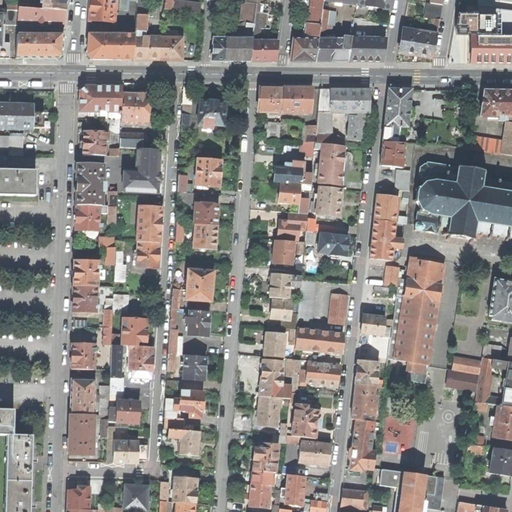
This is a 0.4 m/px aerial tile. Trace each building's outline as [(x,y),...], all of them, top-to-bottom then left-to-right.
[(43,0),(43,4),(42,10),(65,12),(65,0),(43,0)] [(90,0),(90,9),(114,11),(114,0),(90,0)] [(268,15),(270,0),(257,0),(257,4),(256,13),(262,14),(268,15)] [(312,10),(313,0),(297,0),(297,8),(312,10)] [(308,36),(318,37),(319,32),(322,14),(322,11),(323,7),(323,1),(323,0),(313,0),(312,10),(310,24),(308,36)] [(356,0),(356,5),(391,10),(392,0),(356,0)] [(18,8),(28,9),(29,2),(18,1),(18,5),(18,8)] [(176,3),(175,11),(198,14),(199,6),(176,3)] [(256,13),(257,4),(247,3),(242,5),(241,20),(246,21),(255,22),(256,13)] [(433,20),(439,21),(442,6),(430,4),(427,4),(424,18),(430,19),(433,20)] [(334,9),(323,7),(322,11),(328,11),(328,15),(325,32),(331,32),(332,26),(334,26),(336,12),(333,12),(334,9)] [(28,9),(18,8),(18,12),(17,24),(63,28),(65,12),(42,10),(28,9)] [(113,23),(114,13),(114,11),(90,9),(89,15),(89,22),(113,23)] [(5,11),(4,26),(17,26),(17,24),(18,12),(5,11)] [(253,33),(253,36),(259,37),(262,14),(256,13),(255,22),(254,25),(253,33)] [(328,15),(322,14),(319,32),(325,33),(325,32),(328,15)] [(9,43),(3,43),(0,43),(0,37),(4,37),(4,26),(1,26),(2,15),(0,15),(0,59),(9,60),(9,43)] [(143,16),(136,15),(135,25),(135,32),(145,33),(147,16),(143,16)] [(135,32),(135,25),(128,24),(127,31),(128,33),(135,33),(135,32)] [(246,24),(245,32),(253,33),(254,25),(246,24)] [(318,40),(318,37),(308,36),(310,24),(307,24),(304,40),(318,40)] [(403,30),(399,53),(415,56),(433,59),(437,36),(430,35),(419,33),(416,32),(403,30)] [(166,39),(160,39),(158,61),(169,61),(181,62),(181,39),(173,39),(174,32),(166,31),(166,39)] [(86,55),(91,60),(107,60),(132,61),(134,36),(87,35),(86,55)] [(17,36),(15,59),(37,60),(57,60),(61,56),(62,36),(17,36)] [(137,36),(134,36),(132,61),(145,61),(158,61),(160,39),(137,38),(137,36)] [(471,38),(470,64),(497,64),(511,64),(511,37),(471,37),(471,38)] [(382,63),(386,39),(343,38),(342,40),(339,62),(362,63),(382,63)] [(213,39),(211,62),(229,62),(250,62),(252,42),(252,40),(243,40),(213,39)] [(293,40),(290,62),(302,62),(315,62),(318,40),(304,40),(293,40)] [(327,62),(339,62),(342,40),(318,40),(315,62),(327,62)] [(277,42),(252,42),(250,62),(262,62),(275,62),(277,42)] [(118,112),(121,112),(121,93),(121,88),(99,87),(84,87),(80,90),(79,112),(91,112),(97,112),(99,112),(105,112),(118,112)] [(184,88),(183,103),(191,103),(192,88),(184,88)] [(281,112),(283,88),(271,88),(260,88),(258,111),(281,112)] [(283,88),(281,112),(310,112),(312,89),(296,89),(283,88)] [(389,89),(383,142),(397,142),(398,137),(406,138),(410,135),(410,130),(408,127),(407,127),(408,116),(409,110),(411,90),(400,90),(389,89)] [(136,94),(121,93),(121,112),(121,115),(121,119),(121,123),(148,124),(149,110),(149,94),(147,94),(147,93),(145,90),(139,90),(136,92),(136,94)] [(330,113),(331,90),(320,90),(318,112),(327,113),(330,113)] [(347,90),(331,90),(330,113),(358,113),(368,113),(368,90),(347,90)] [(511,91),(499,91),(483,91),(480,116),(498,117),(507,117),(511,117),(511,91)] [(453,93),(452,101),(467,103),(468,95),(453,93)] [(200,101),(198,125),(203,125),(213,126),(224,127),(226,103),(217,102),(213,101),(209,101),(209,102),(200,101)] [(191,103),(183,103),(182,115),(191,115),(191,103)] [(31,105),(19,105),(15,105),(6,105),(5,128),(31,129),(31,128),(31,112),(31,105)] [(42,113),(31,112),(31,128),(42,128),(42,113)] [(316,126),(315,134),(326,136),(326,131),(330,131),(331,117),(327,117),(327,113),(318,112),(316,126)] [(350,115),(347,139),(364,141),(368,113),(358,113),(357,116),(350,115)] [(191,115),(182,115),(181,132),(190,132),(191,115)] [(120,135),(121,123),(121,119),(105,118),(105,128),(113,135),(120,135)] [(265,122),(264,139),(279,140),(280,123),(265,122)] [(504,141),(502,154),(511,155),(511,122),(507,122),(504,141)] [(308,125),(306,142),(315,143),(315,134),(316,126),(308,125)] [(83,148),(83,156),(105,156),(105,142),(108,142),(108,133),(95,133),(83,133),(83,142),(80,141),(80,148),(83,148)] [(338,137),(326,136),(315,134),(315,143),(323,144),(337,146),(338,137)] [(0,149),(8,149),(9,136),(0,135),(0,149)] [(133,149),(133,135),(120,135),(119,148),(133,149)] [(133,135),(133,149),(137,149),(142,149),(143,136),(133,135)] [(8,149),(8,155),(22,156),(23,136),(9,136),(8,149)] [(504,141),(472,136),(470,149),(502,154),(504,141)] [(301,142),(300,156),(313,157),(315,143),(306,142),(301,142)] [(382,153),(380,166),(402,168),(403,164),(405,165),(405,162),(403,162),(405,143),(397,142),(383,142),(382,153)] [(319,175),(318,184),(340,186),(342,166),(344,146),(337,146),(323,144),(320,164),(319,175)] [(123,170),(122,192),(157,194),(158,183),(160,183),(160,178),(160,174),(159,173),(160,150),(142,149),(137,149),(136,171),(123,170)] [(197,159),(195,186),(219,188),(220,174),(221,160),(197,159)] [(292,164),(292,169),(301,170),(301,174),(307,175),(307,172),(312,172),(312,170),(309,170),(309,168),(304,168),(305,162),(292,161),(291,164),(292,164)] [(417,211),(414,231),(438,234),(438,230),(439,230),(439,227),(447,228),(446,233),(443,232),(442,235),(446,235),(446,236),(446,240),(449,241),(450,237),(469,240),(469,244),(472,244),(472,240),(476,240),(476,237),(474,237),(474,232),(479,233),(479,235),(481,236),(482,233),(488,234),(488,238),(491,238),(491,235),(497,236),(497,238),(499,238),(500,236),(505,237),(505,241),(508,242),(508,238),(511,238),(511,183),(508,183),(508,181),(506,180),(505,182),(500,181),(500,178),(497,177),(497,181),(491,180),(491,177),(488,177),(488,179),(483,179),(484,174),(487,175),(487,172),(483,171),(484,167),(481,166),(480,170),(460,167),(461,163),(458,163),(457,166),(427,162),(427,164),(425,164),(420,168),(419,175),(424,180),(422,181),(423,184),(418,190),(415,188),(414,190),(417,192),(415,199),(413,200),(413,202),(416,202),(419,209),(417,211)] [(77,184),(76,206),(98,207),(101,207),(101,192),(105,193),(105,183),(102,183),(102,166),(77,165),(77,184)] [(187,168),(179,167),(178,183),(186,184),(187,168)] [(0,195),(34,196),(35,171),(8,170),(8,168),(5,168),(2,168),(2,170),(0,170),(0,195)] [(273,182),(300,184),(301,174),(301,170),(292,169),(284,169),(274,168),(274,175),(273,182)] [(397,170),(395,190),(408,191),(410,171),(397,170)] [(300,184),(300,185),(311,186),(312,172),(307,172),(307,175),(301,174),(300,184)] [(186,193),(191,193),(192,184),(186,184),(178,183),(177,192),(186,193)] [(279,193),(278,203),(298,204),(299,198),(299,189),(300,186),(280,184),(279,193)] [(318,199),(316,214),(338,216),(340,203),(342,189),(319,186),(318,195),(318,199)] [(110,192),(109,207),(117,207),(117,192),(110,192)] [(191,193),(186,193),(185,199),(190,199),(189,207),(194,207),(195,203),(195,193),(191,193)] [(374,220),(395,222),(395,217),(397,198),(376,196),(375,207),(374,220)] [(185,199),(177,198),(176,206),(189,207),(190,199),(185,199)] [(195,224),(216,226),(217,215),(218,205),(195,203),(194,207),(193,224),(195,224)] [(98,224),(98,214),(98,207),(76,206),(76,217),(76,231),(98,231),(98,228),(98,224)] [(108,224),(116,225),(117,207),(109,207),(108,224)] [(137,242),(138,242),(159,244),(161,225),(162,208),(139,207),(137,242)] [(289,213),(288,221),(299,222),(298,229),(306,230),(307,219),(308,214),(301,214),(298,213),(289,213)] [(306,230),(306,232),(313,232),(314,232),(315,219),(307,219),(306,230)] [(369,259),(390,261),(392,248),(393,240),(395,222),(374,220),(372,239),(369,259)] [(279,229),(278,239),(297,241),(298,229),(299,222),(288,221),(279,221),(279,229)] [(176,223),(174,242),(182,242),(183,223),(176,223)] [(195,224),(193,248),(214,250),(215,237),(216,226),(195,224)] [(319,233),(317,253),(345,256),(346,246),(347,236),(319,233)] [(107,248),(115,248),(115,241),(115,238),(98,237),(98,247),(107,248)] [(402,241),(393,240),(392,248),(401,249),(402,241)] [(273,252),(273,263),(291,265),(293,243),(274,241),(273,252)] [(159,244),(138,242),(138,251),(137,255),(137,260),(137,267),(158,269),(159,256),(159,244)] [(115,251),(115,248),(107,248),(107,265),(114,266),(115,251)] [(114,266),(122,266),(122,252),(115,251),(114,266)] [(318,257),(304,255),(303,263),(317,266),(318,257)] [(409,258),(406,280),(413,280),(414,278),(434,281),(433,284),(441,285),(444,265),(420,261),(420,259),(409,258)] [(97,270),(97,267),(97,262),(74,262),(74,271),(74,287),(96,288),(96,280),(97,270)] [(122,266),(114,266),(114,282),(125,282),(125,273),(122,266)] [(387,266),(384,287),(388,287),(397,289),(398,279),(400,268),(387,266)] [(100,270),(97,270),(96,280),(105,280),(105,270),(100,270)] [(187,300),(210,302),(211,288),(213,273),(188,271),(185,300),(187,300)] [(288,299),(289,286),(289,277),(287,276),(271,275),(270,286),(269,298),(288,299)] [(289,286),(301,287),(301,279),(301,278),(289,277),(289,286)] [(441,285),(433,284),(434,281),(414,278),(413,280),(406,280),(393,360),(407,362),(426,366),(428,366),(441,285)] [(297,321),(311,322),(315,281),(301,279),(301,287),(298,312),(298,318),(297,321)] [(393,360),(406,280),(398,279),(397,289),(395,303),(394,310),(392,326),(391,338),(389,355),(388,359),(393,360)] [(492,316),(491,320),(511,323),(511,282),(494,280),(489,316),(492,316)] [(387,295),(388,287),(384,287),(375,286),(374,293),(387,295)] [(96,288),(74,287),(73,299),(73,312),(95,313),(95,309),(95,306),(96,288)] [(172,290),(170,309),(176,309),(178,310),(180,290),(172,290)] [(332,293),(329,324),(344,325),(347,295),(332,293)] [(112,311),(112,313),(127,313),(128,295),(113,295),(113,306),(112,311)] [(210,302),(187,300),(186,310),(190,310),(209,312),(210,302)] [(271,308),(270,318),(290,320),(291,302),(272,300),(271,308)] [(209,312),(190,310),(189,318),(189,325),(188,336),(208,337),(208,325),(209,312)] [(104,328),(112,328),(112,313),(112,311),(105,311),(104,328)] [(362,324),(361,334),(383,336),(385,318),(363,315),(362,324)] [(122,319),(122,337),(121,346),(128,347),(130,347),(136,347),(136,342),(146,343),(146,332),(147,320),(122,319)] [(104,328),(104,346),(111,346),(112,335),(112,328),(104,328)] [(301,350),(341,354),(342,344),(343,334),(296,329),(296,330),(295,346),(294,349),(301,350)] [(264,348),(264,356),(282,358),(284,336),(266,334),(265,340),(265,345),(264,348)] [(176,336),(169,336),(168,354),(175,355),(182,355),(183,337),(176,336)] [(373,336),(371,353),(389,355),(391,338),(373,336)] [(71,355),(71,369),(93,370),(94,352),(94,348),(94,345),(72,344),(71,355)] [(508,362),(509,352),(501,347),(484,345),(482,358),(508,362)] [(121,352),(121,346),(118,346),(111,346),(110,378),(120,379),(121,352)] [(130,347),(130,350),(129,371),(131,371),(142,371),(151,372),(152,361),(153,348),(136,347),(130,347)] [(184,366),(183,379),(204,381),(205,369),(206,357),(185,355),(184,363),(184,366)] [(453,370),(479,374),(481,365),(481,361),(455,357),(453,370)] [(481,365),(491,367),(507,369),(509,362),(508,362),(482,358),(481,361),(481,365)] [(283,363),(263,361),(262,372),(261,384),(281,386),(283,363)] [(355,384),(375,386),(377,363),(357,361),(355,384)] [(175,362),(167,362),(167,371),(174,372),(175,362)] [(425,374),(426,366),(407,362),(405,372),(408,373),(406,381),(425,384),(427,374),(425,374)] [(503,399),(502,406),(511,408),(511,362),(509,362),(507,369),(506,379),(503,379),(502,387),(505,388),(503,399)] [(307,363),(306,370),(305,382),(337,386),(338,376),(339,366),(307,363)] [(479,374),(489,375),(491,367),(481,365),(479,374)] [(305,382),(306,370),(299,369),(297,369),(297,374),(296,381),(297,382),(301,382),(304,382),(305,382)] [(142,379),(142,371),(131,371),(131,378),(142,379)] [(142,371),(142,379),(150,379),(151,372),(142,371)] [(448,372),(446,386),(477,391),(479,377),(448,372)] [(479,374),(479,377),(477,391),(475,402),(487,404),(488,396),(492,376),(489,375),(479,374)] [(120,379),(110,378),(110,387),(109,395),(123,395),(123,379),(120,379)] [(70,414),(93,415),(94,380),(71,379),(70,391),(70,414)] [(166,380),(166,388),(181,390),(181,383),(179,381),(166,380)] [(281,386),(261,384),(260,397),(280,398),(281,386)] [(354,393),(352,405),(372,408),(372,407),(373,396),(375,386),(355,384),(354,393)] [(281,386),(280,398),(281,398),(281,395),(290,396),(290,393),(290,387),(281,386)] [(101,394),(101,402),(109,402),(109,395),(110,387),(99,387),(101,394)] [(180,411),(189,412),(201,413),(202,402),(203,393),(181,391),(180,400),(179,410),(179,411),(180,411)] [(108,422),(115,422),(116,401),(124,402),(124,395),(123,395),(109,395),(109,402),(108,415),(108,419),(108,422)] [(498,406),(500,406),(501,398),(488,396),(487,404),(498,406)] [(259,403),(278,405),(280,405),(281,398),(280,398),(260,397),(259,403)] [(165,409),(174,409),(175,399),(166,398),(165,409)] [(116,401),(115,422),(138,424),(139,412),(139,403),(124,402),(116,401)] [(101,402),(100,415),(108,415),(109,402),(101,402)] [(487,404),(475,402),(474,409),(486,411),(487,404)] [(278,405),(259,403),(258,413),(257,426),(276,428),(278,405)] [(291,433),(291,436),(299,437),(315,439),(316,430),(319,429),(320,422),(317,420),(318,415),(318,411),(315,411),(315,408),(295,405),(291,433)] [(356,420),(373,422),(375,407),(372,407),(372,408),(352,405),(352,412),(351,419),(356,420)] [(494,426),(493,438),(511,440),(511,408),(502,406),(500,406),(498,406),(496,418),(494,426)] [(179,411),(179,410),(174,409),(165,409),(163,429),(168,430),(180,431),(184,431),(184,428),(182,427),(182,420),(180,420),(180,411),(179,411)] [(0,435),(6,436),(12,436),(13,411),(0,410),(0,435)] [(93,419),(93,415),(70,414),(69,434),(69,454),(92,455),(93,419)] [(351,461),(350,470),(362,471),(362,468),(373,470),(374,468),(376,452),(370,451),(373,422),(356,420),(353,440),(352,450),(350,450),(349,458),(351,461)] [(168,430),(168,438),(180,439),(180,431),(168,430)] [(180,431),(180,439),(178,454),(198,456),(199,444),(200,432),(184,431),(180,431)] [(273,435),(272,442),(285,443),(286,436),(280,436),(273,435)] [(470,435),(468,444),(482,446),(484,437),(470,435)] [(6,436),(4,511),(29,511),(29,508),(31,509),(31,505),(32,502),(29,502),(31,463),(33,463),(33,460),(33,457),(31,457),(31,437),(12,436),(6,436)] [(291,436),(286,436),(285,443),(298,444),(299,437),(291,436)] [(117,442),(113,441),(113,463),(127,463),(137,463),(137,461),(137,445),(137,442),(117,442)] [(300,443),(298,462),(328,466),(329,455),(330,446),(300,443)] [(252,471),(271,473),(275,474),(277,446),(263,444),(263,446),(258,445),(257,449),(254,449),(253,460),(252,471)] [(485,447),(482,446),(468,444),(467,452),(484,455),(485,447)] [(146,446),(137,445),(137,461),(146,461),(146,446)] [(511,451),(493,448),(489,473),(511,476),(511,473),(511,451)] [(283,468),(282,474),(287,475),(295,476),(296,469),(283,468)] [(393,511),(398,511),(401,496),(421,499),(422,494),(434,495),(437,477),(381,469),(379,485),(397,488),(393,511)] [(251,484),(269,486),(270,478),(271,473),(252,471),(252,478),(251,484)] [(285,497),(284,505),(301,507),(303,487),(304,477),(295,476),(287,475),(285,490),(285,497)] [(177,503),(195,504),(196,492),(197,480),(175,478),(173,502),(177,503)] [(249,507),(267,508),(269,486),(251,484),(250,495),(249,507)] [(124,502),(124,510),(146,511),(147,502),(150,502),(150,495),(147,495),(148,488),(138,487),(125,486),(125,492),(124,492),(122,494),(122,500),(123,502),(124,502)] [(90,488),(77,487),(77,491),(67,490),(67,498),(67,510),(89,510),(90,488)] [(361,509),(363,492),(343,489),(342,497),(341,507),(361,509)] [(315,502),(326,503),(327,496),(316,494),(315,502)] [(419,511),(421,499),(401,496),(398,511),(419,511)] [(303,511),(309,511),(311,502),(305,501),(303,511)] [(172,511),(173,502),(168,502),(165,502),(164,511),(172,511)] [(311,502),(309,511),(325,511),(326,503),(315,502),(311,502)] [(476,511),(481,511),(482,507),(483,506),(459,502),(458,510),(471,511),(476,511)] [(176,511),(194,511),(195,504),(177,503),(176,511)]
